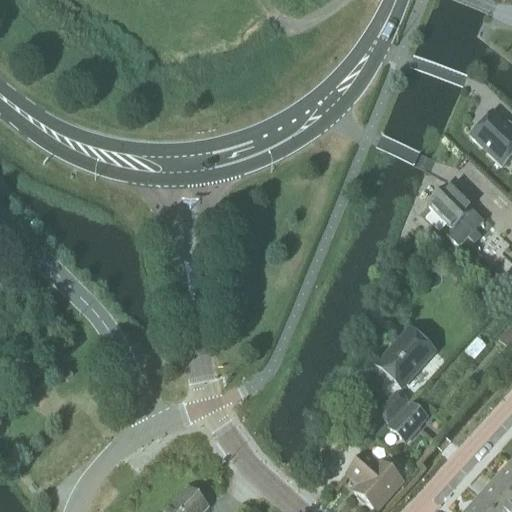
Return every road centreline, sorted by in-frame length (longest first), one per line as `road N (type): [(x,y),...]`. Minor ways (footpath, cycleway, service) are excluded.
road 1 (residential): [(155,427),(108,330),(0,220)]
road 2 (secondary): [(164,167),(85,152),(0,97)]
road 3 (tertiary): [(191,311),(206,251),(202,164)]
road 4 (tertiary): [(164,167),(172,249),(191,311)]
road 5 (residential): [(417,511),(511,410)]
road 6 (tertiary): [(298,511),(242,456),(209,407)]
road 7 (secondary): [(323,104),(285,132),(202,164)]
road 8 (secondary): [(323,104),(376,41),(393,0)]
road 9 (residential): [(74,511),(83,486),(155,427)]
